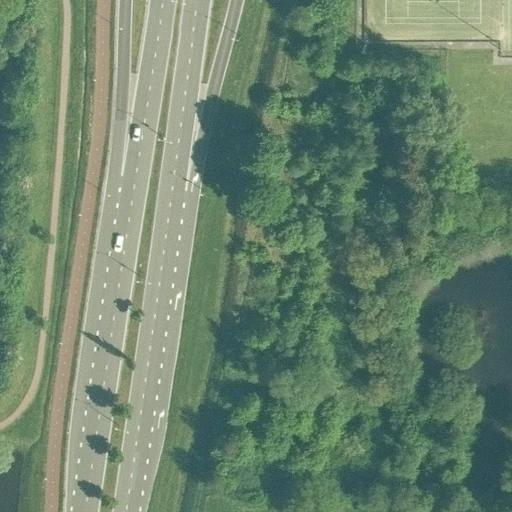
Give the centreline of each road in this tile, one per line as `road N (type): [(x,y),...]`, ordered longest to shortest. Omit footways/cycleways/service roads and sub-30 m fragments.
road 1 (primary): [(163,258),(192,189),(236,0)]
road 2 (primary): [(122,249),(84,511)]
road 3 (primary): [(163,258),(196,0)]
road 4 (primary): [(125,511),(163,258)]
road 5 (primary): [(162,0),(122,249)]
road 6 (primary): [(124,0),(112,190),(122,249)]
